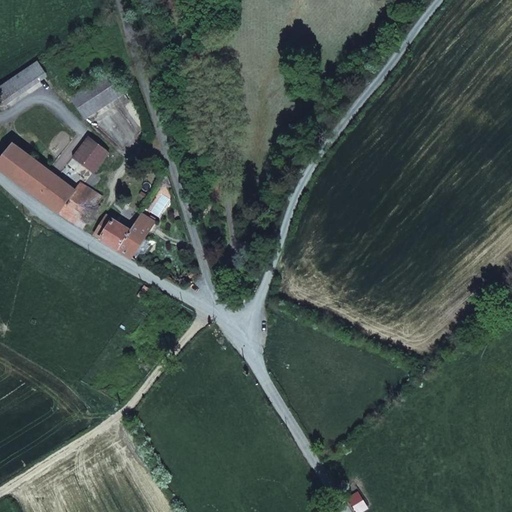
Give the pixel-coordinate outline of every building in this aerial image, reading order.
[(38,61),(0,87),(0,95),(5,102),(46,73),(38,61)] [(114,70),(72,97),(86,119),(128,91),(114,70)] [(75,189),(80,182),(84,185),(108,153),(88,137),(58,177),(75,189)] [(0,161),(0,167),(59,212),(75,189),(58,177),(14,143),(0,161)] [(75,189),(59,212),(83,227),(103,197),(84,185),(80,182),(75,189)] [(132,229),(119,250),(132,258),(137,250),(142,253),(145,253),(150,245),(149,241),(145,238),(156,222),(141,213),(132,229)] [(95,234),(119,250),(132,229),(106,215),(95,234)]
